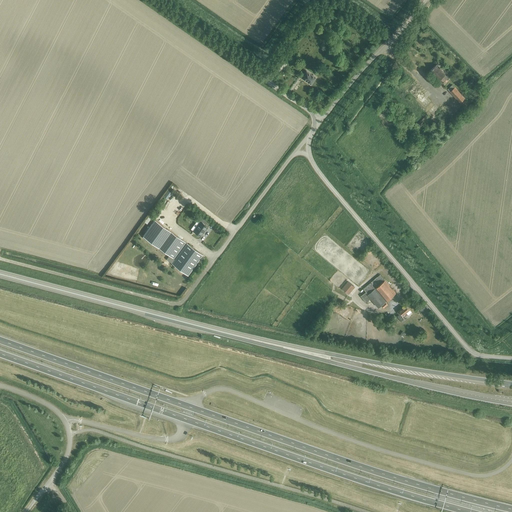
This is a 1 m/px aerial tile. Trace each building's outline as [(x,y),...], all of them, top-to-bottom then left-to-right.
[(276,69),(280,72),(286,64),(282,61),(276,69)] [(430,70),(432,72),(444,84),(447,80),(446,79),(446,80),(443,77),(446,73),(437,64),(430,70)] [(315,78),(306,71),(302,76),(312,83),(315,78)] [(448,89),(463,105),(467,101),(452,85),(448,89)] [(415,127),(418,129),(429,117),(426,114),(415,127)] [(168,188),(163,198),(168,200),(173,191),(168,188)] [(172,263),(188,275),(203,255),(155,220),(143,236),(175,259),(172,263)] [(193,231),(200,236),(203,232),(204,229),(205,230),(208,226),(201,221),(193,231)] [(385,302),(396,293),(380,274),(364,288),(366,291),(361,296),(366,302),(371,298),(379,307),(381,305),(384,308),(388,305),(385,302)] [(342,288),(349,294),(355,287),(348,281),(342,288)] [(397,312),(398,313),(399,314),(397,316),(401,321),(402,322),(405,320),(402,316),(407,312),(409,315),(412,312),(406,305),(397,312)]
